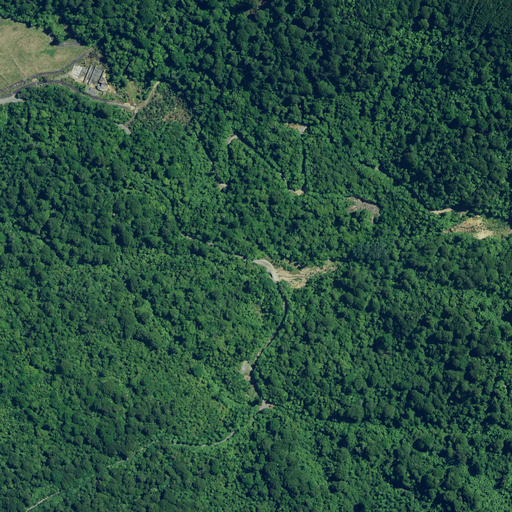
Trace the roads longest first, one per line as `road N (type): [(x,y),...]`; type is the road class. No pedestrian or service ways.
road 1 (track): [(296,195),(253,143),(229,133),(222,173),(209,176),(182,111),(50,77),(21,84),(2,102)]
road 2 (track): [(296,195),(290,134),(313,128),(410,205),(438,212),(494,203),(511,211)]
